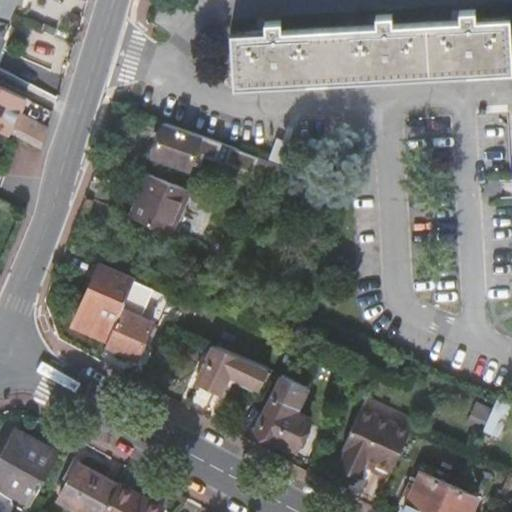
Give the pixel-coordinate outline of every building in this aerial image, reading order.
[(0,0),(0,13),(11,18),(18,2),(18,0),(0,0)] [(267,31),(233,32),(236,86),(511,71),(511,39),(511,19),(478,20),(477,10),(462,11),(462,21),(394,24),(393,15),(379,16),(379,25),(282,30),(281,21),(267,21),(267,31)] [(11,18),(0,13),(0,19),(8,23),(11,18)] [(8,23),(0,19),(0,55),(3,48),(0,46),(0,42),(2,37),(8,23)] [(0,126),(43,147),(47,135),(17,120),(26,101),(7,92),(5,95),(0,92),(0,126)] [(255,172),(261,157),(168,122),(155,155),(192,168),(198,152),(255,172)] [(142,195),(181,211),(190,189),(151,174),(142,195)] [(142,195),(133,216),(173,233),(181,211),(142,195)] [(124,308),(136,281),(102,266),(78,321),(112,337),(124,308)] [(112,337),(109,344),(139,357),(155,321),(124,308),(112,337)] [(261,388),(271,367),(215,344),(197,381),(223,393),(232,374),(261,388)] [(481,392),(469,419),(499,433),(511,407),(481,392)] [(275,396),(259,430),(278,440),(279,439),(297,448),(298,446),(301,448),(307,447),(311,439),(307,434),(305,433),(312,419),(298,412),(300,408),(275,396)] [(410,429),(360,407),(343,448),(346,449),(340,463),(361,472),(367,459),(392,470),(402,448),(410,429)] [(0,457),(0,484),(32,502),(60,450),(16,427),(0,457)] [(59,498),(85,511),(103,511),(119,483),(79,461),(59,498)] [(406,511),(435,511),(450,482),(422,469),(403,511),(406,511)] [(159,511),(163,505),(119,482),(119,483),(103,511),(159,511)] [(470,511),(478,495),(450,482),(435,511),(470,511)]
